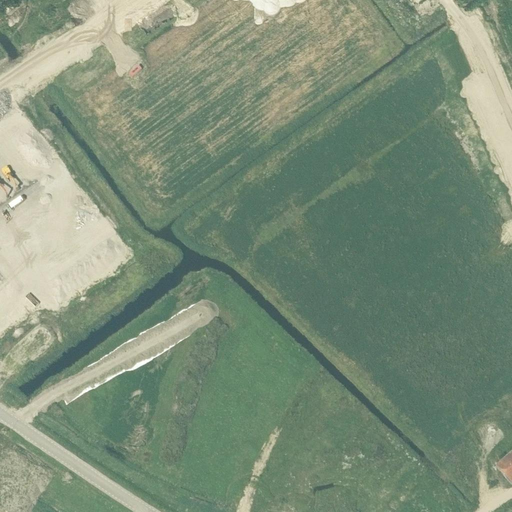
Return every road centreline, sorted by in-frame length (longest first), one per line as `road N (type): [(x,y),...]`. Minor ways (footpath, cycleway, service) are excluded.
road 1 (unclassified): [(511,131),(454,0),(139,0),(0,96)]
road 2 (track): [(344,0),(428,55),(511,239)]
